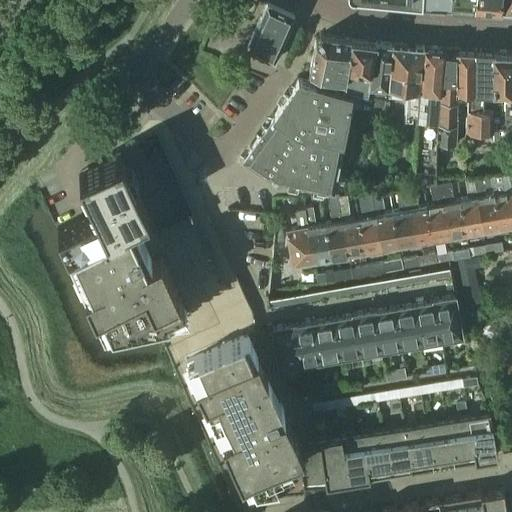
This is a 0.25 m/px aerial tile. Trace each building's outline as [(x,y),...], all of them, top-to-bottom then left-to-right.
[(247,48),(274,60),(295,15),(267,2),(247,48)] [(316,38),(309,72),(316,73),(315,78),(323,80),(322,80),(343,85),(345,70),(350,37),(333,35),(321,34),(316,38)] [(375,42),(375,41),(350,37),(345,70),(350,71),(351,67),(359,68),(358,73),(369,75),(375,42)] [(387,84),(392,43),(375,41),(375,42),(369,75),(358,73),(350,71),(345,70),(343,85),(366,91),(367,84),(371,85),(371,92),(385,93),(387,84)] [(419,87),(423,45),(392,43),(387,84),(385,93),(390,94),(392,96),(400,97),(402,94),(404,95),(403,122),(416,123),(418,87),(419,87)] [(443,54),(444,47),(425,45),(423,45),(419,87),(418,87),(416,123),(413,187),(416,187),(435,184),(437,141),(443,54)] [(461,79),(462,48),(444,47),(443,54),(437,141),(456,142),(457,120),(455,119),(456,114),(466,114),(467,88),(456,88),(456,79),(461,79)] [(473,89),(474,48),(462,48),(461,79),(456,79),(456,88),(467,88),(473,89)] [(492,119),(493,49),(474,48),(473,89),(467,88),(466,114),(465,127),(492,128),(492,119)] [(511,50),(493,49),(492,119),(492,128),(492,138),(494,138),(494,151),(506,151),(507,138),(511,139),(511,130),(511,50)] [(351,91),(297,78),(270,117),(243,157),(272,177),(279,167),(280,167),(278,176),(333,187),(351,91)] [(97,210),(57,228),(94,309),(103,329),(111,328),(169,318),(188,315),(184,305),(160,253),(151,257),(147,247),(141,250),(133,232),(138,230),(134,220),(148,214),(120,153),(79,171),(97,210)] [(511,223),(511,195),(508,173),(491,176),(500,226),(511,223)] [(500,226),(491,176),(473,179),(482,229),(500,226)] [(482,229),(473,179),(465,180),(468,198),(460,199),(466,232),(482,229)] [(466,232),(460,199),(453,200),(450,183),(440,184),(449,235),(466,232)] [(449,235),(440,184),(430,186),(430,192),(432,191),(434,204),(426,205),(432,238),(449,235)] [(432,238),(426,205),(414,207),(417,202),(416,187),(413,187),(405,188),(415,241),(432,238)] [(399,210),(392,211),(398,244),(415,241),(405,188),(396,188),(399,210)] [(371,190),(358,193),(362,215),(358,216),(364,250),(381,247),(372,197),(371,190)] [(381,190),(371,190),(372,197),(381,247),(398,244),(392,211),(385,212),(381,190)] [(348,253),(337,195),(337,193),(327,194),(331,221),(325,223),(331,256),(348,253)] [(364,250),(358,216),(348,218),(347,215),(350,211),(347,194),(337,195),(348,253),(364,250)] [(331,256),(325,223),(314,225),(313,220),(314,220),(312,207),(304,208),(313,259),(331,256)] [(313,259),(304,208),(294,210),(297,228),(286,230),(292,263),(313,259)] [(282,222),(276,224),(274,242),(284,239),(282,222)] [(500,243),(485,246),(486,253),(502,250),(500,243)] [(486,253),(485,246),(485,244),(468,247),(470,256),(486,253)] [(470,256),(468,247),(451,250),(453,259),(470,256)] [(453,259),(451,250),(434,253),(436,262),(453,259)] [(436,262),(434,253),(422,255),(424,264),(436,262)] [(417,256),(400,259),(402,268),(418,265),(417,256)] [(462,288),(474,285),(468,257),(457,259),(462,288)] [(402,268),(400,259),(384,262),(386,271),(402,268)] [(382,272),(380,262),(367,264),(368,274),(382,272)] [(368,274),(367,264),(350,267),(352,278),(368,274)] [(352,278),(350,267),(333,270),(335,281),(352,278)] [(449,267),(429,270),(430,277),(435,276),(451,274),(449,267)] [(429,270),(409,274),(410,281),(426,278),(430,277),(429,270)] [(330,280),(328,271),(316,273),(317,283),(330,280)] [(409,274),(389,277),(390,284),(395,283),(410,281),(409,274)] [(389,277),(369,281),(370,288),(386,285),(390,284),(389,277)] [(369,281),(349,284),(350,291),(366,289),(370,288),(369,281)] [(349,284),(329,288),(330,295),(334,294),(350,291),(349,284)] [(329,288),(309,291),(310,298),(326,296),(330,295),(329,288)] [(309,291),(289,295),(290,302),(294,301),(310,298),(309,291)] [(455,293),(434,297),(441,338),(462,334),(455,293)] [(289,295),(268,298),(270,305),(285,303),(290,302),(289,295)] [(433,298),(414,302),(421,341),(441,338),(434,297),(433,297),(433,298)] [(414,302),(394,305),(401,345),(421,341),(414,302)] [(375,307),(374,307),(381,348),(401,345),(394,305),(375,309),(375,307)] [(374,307),(354,311),(361,352),(381,348),(374,307)] [(346,314),(334,316),(341,355),(361,352),(354,311),(353,311),(353,312),(346,314)] [(334,316),(314,319),(321,359),(341,355),(334,316)] [(294,321),(293,322),(301,362),(321,359),(314,319),(294,323),(294,321)] [(293,322),(272,325),(280,366),(301,362),(293,322)] [(243,334),(187,360),(248,495),(324,482),(326,482),(325,480),(324,472),(323,472),(323,471),(317,438),(305,440),(298,441),(248,332),(243,334)] [(478,383),(477,375),(462,377),(464,385),(478,383)] [(490,409),(468,413),(476,457),(485,456),(487,456),(489,455),(490,455),(498,454),(496,445),(490,409)] [(468,413),(447,417),(454,461),(464,459),(465,459),(468,459),(469,458),(476,457),(468,413)] [(447,417),(426,420),(433,464),(443,463),(444,463),(447,462),(448,462),(454,461),(447,417)] [(426,420),(404,424),(412,468),(422,466),(423,466),(425,466),(426,465),(433,464),(426,420)] [(404,424),(383,427),(390,471),(400,470),(401,470),(404,469),(405,469),(412,468),(404,424)] [(383,427),(362,431),(369,475),(379,473),(380,473),(382,473),(384,472),(390,471),(383,427)] [(362,431),(340,434),(348,478),(357,477),(358,477),(361,476),(362,476),(369,475),(362,431)] [(318,438),(317,438),(323,471),(323,472),(324,472),(325,480),(326,482),(336,480),(337,480),(340,480),(341,479),(348,478),(340,434),(318,438)] [(503,486),(501,487),(480,490),(483,511),(507,511),(505,497),(503,486)] [(483,511),(480,490),(459,494),(462,511),(483,511)] [(462,511),(459,494),(438,497),(440,511),(462,511)] [(440,511),(438,497),(416,501),(418,511),(440,511)] [(418,511),(416,501),(395,504),(396,511),(418,511)]
